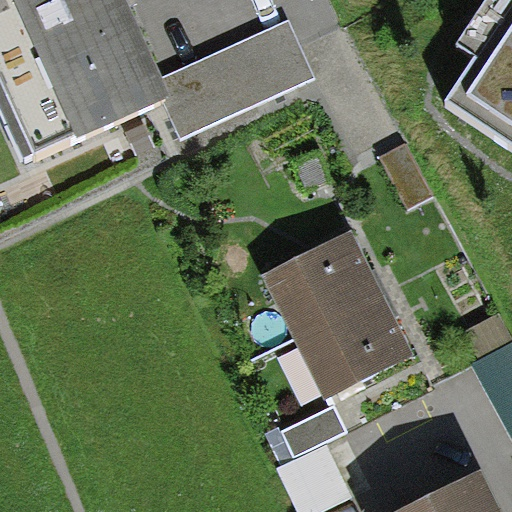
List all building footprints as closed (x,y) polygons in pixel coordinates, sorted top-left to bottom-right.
[(0,0),(0,101),(34,177),(169,115),(155,85),(116,0),(0,0)] [(449,115),(511,157),(511,9),(498,0),(459,57),(479,71),(449,115)] [(289,24),(155,85),(169,115),(181,143),(315,83),(289,24)] [(380,161),(408,214),(435,199),(407,147),(380,161)] [(325,409),(416,363),(352,239),(262,284),(325,409)] [(511,346),(473,368),(511,438),(511,346)] [(293,463),(348,436),(335,409),(280,436),(293,463)] [(296,511),(331,511),(356,500),(330,448),(277,474),(296,511)] [(495,511),(484,490),(438,511),(495,511)]
